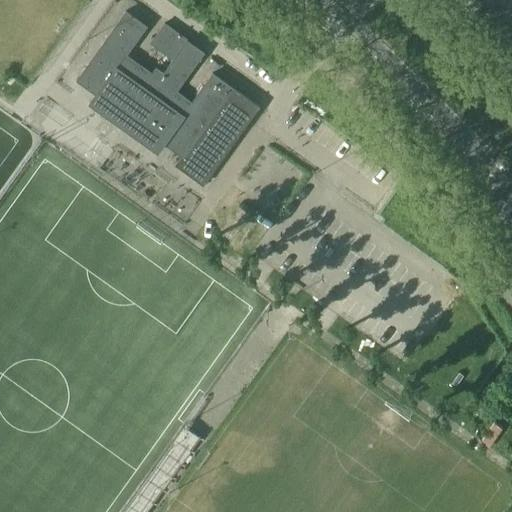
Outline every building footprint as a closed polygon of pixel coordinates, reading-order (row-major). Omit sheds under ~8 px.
[(511,0),(480,0),(485,1),(488,10),(496,12),(499,21),(507,23),(511,27),(511,0)] [(163,142),(181,155),(175,164),(202,184),(258,106),(212,73),(191,102),(175,91),(203,52),(186,40),(163,73),(154,67),(150,72),(124,54),(145,24),(124,10),(123,11),(124,12),(77,79),(75,78),(74,79),(94,93),(87,103),(89,105),(91,102),(124,124),(157,147),(155,150),(156,151),(163,142)] [(172,59),(186,39),(164,23),(150,43),(172,59)] [(251,204),(270,218),(296,184),(276,170),(251,204)] [(147,200),(150,196),(144,191),(141,195),(147,200)] [(225,238),(245,253),(270,219),(250,205),(225,238)] [(183,426),(121,511),(145,511),(199,437),(183,426)]
